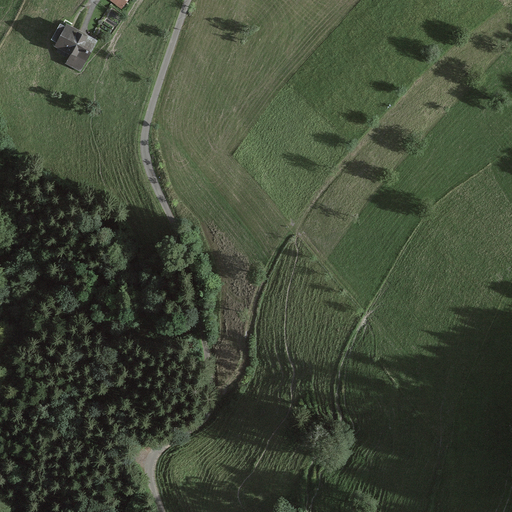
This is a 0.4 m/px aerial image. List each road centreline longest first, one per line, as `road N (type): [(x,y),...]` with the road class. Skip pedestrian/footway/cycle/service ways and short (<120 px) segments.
road 1 (track): [(212,395),(227,392),(245,359),(263,280),(295,216),(331,249),(387,334),(457,415)]
road 2 (track): [(212,395),(191,271),(144,140),(188,0)]
road 3 (track): [(160,511),(153,455),(204,418),(212,395)]
